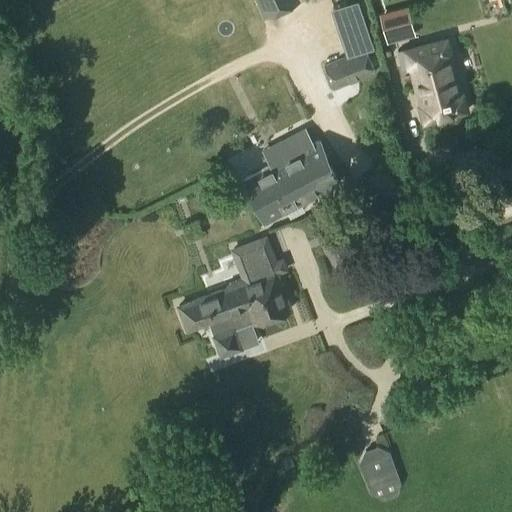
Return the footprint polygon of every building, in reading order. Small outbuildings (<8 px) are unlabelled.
[(260,0),(266,11),(292,0),(260,0)] [(414,37),(406,10),(406,7),(386,13),(377,15),(385,45),(414,37)] [(447,34),(399,46),(422,122),(468,109),(447,34)] [(349,51),(323,63),(332,88),(373,71),(364,47),(349,53),(349,51)] [(313,139),(312,139),(268,162),(241,175),(264,221),(293,205),(327,186),(334,182),(313,139)] [(184,218),(175,221),(179,236),(189,234),(184,218)] [(240,280),(176,302),(185,330),(196,326),(215,365),(219,363),(217,359),(236,350),(238,355),(243,353),(232,330),(257,322),(260,331),(286,322),(283,313),(292,310),(266,233),(228,246),(240,280)] [(307,256),(328,266),(335,252),(314,242),(307,256)] [(363,453),(360,461),(372,493),(384,497),(396,493),(400,481),(389,452),(377,447),(363,453)]
